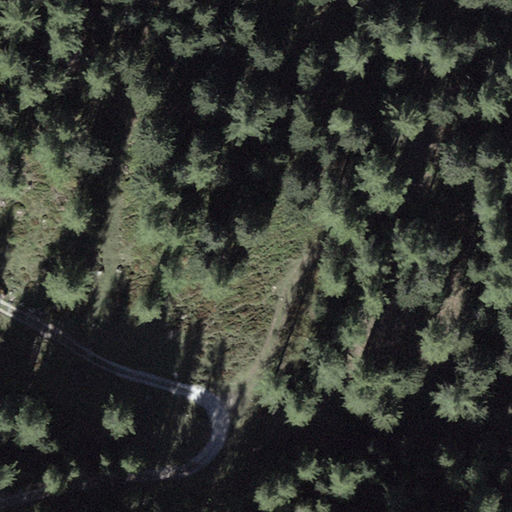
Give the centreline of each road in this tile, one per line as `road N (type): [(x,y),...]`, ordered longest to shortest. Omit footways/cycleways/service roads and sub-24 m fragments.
road 1 (track): [(0,302),(119,371),(211,401),(226,429),(206,459),(187,470),(139,475),(22,511)]
road 2 (track): [(226,429),(258,338),(393,171),(443,0)]
